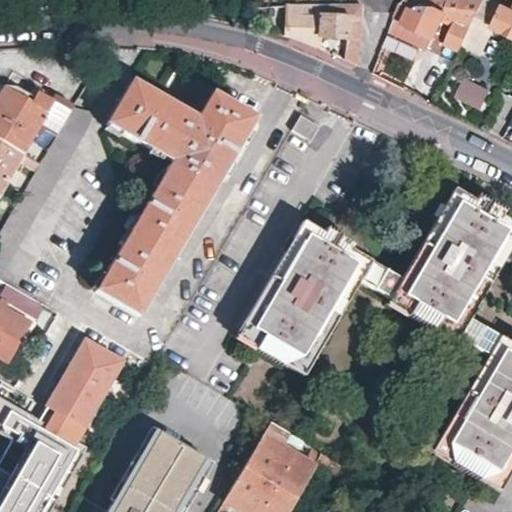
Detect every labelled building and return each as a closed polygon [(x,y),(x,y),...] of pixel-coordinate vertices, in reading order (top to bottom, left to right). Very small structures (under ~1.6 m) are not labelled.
[(463,48),(486,0),(409,0),(405,3),(396,31),(406,35),(437,49),(450,20),(457,24),(449,40),(450,42),(463,48)] [(511,0),(490,0),(478,27),(496,35),(502,38),(506,31),(511,33),(511,0)] [(357,15),(337,16),(337,15),(307,15),(307,7),(290,7),(290,35),(291,35),(296,38),(298,39),(303,40),(311,42),(325,48),(326,48),(326,38),(351,39),(351,60),(366,66),(368,6),(358,6),(357,15)] [(337,6),(307,7),(307,15),(337,15),(337,6)] [(487,52),(496,35),(478,27),(470,44),(487,52)] [(406,35),(396,31),(390,48),(401,52),(406,35)] [(484,104),(489,82),(460,75),(454,97),(484,104)] [(137,317),(254,117),(211,92),(196,117),(130,79),(104,122),(170,161),(93,291),(137,317)] [(30,98),(5,84),(0,91),(0,138),(22,151),(40,120),(57,131),(73,103),(55,92),(51,98),(36,90),(30,98)] [(318,124),(299,113),(290,128),(309,140),(318,124)] [(0,187),(22,151),(0,138),(0,187)] [(0,279),(1,280),(53,169),(37,162),(0,240),(0,279)] [(511,345),(468,318),(511,243),(511,222),(453,187),(398,278),(302,220),(237,329),(304,369),(358,280),(485,355),(433,444),(501,484),(511,465),(511,345)] [(31,321),(0,303),(0,358),(7,362),(31,321)] [(111,355),(84,340),(45,405),(82,426),(121,360),(111,355)] [(82,426),(45,405),(0,481),(0,511),(31,511),(50,480),(82,426)] [(0,416),(0,423),(17,430),(24,413),(5,405),(0,416)] [(354,469),(267,418),(221,497),(247,511),(282,511),(311,463),(347,482),(354,469)] [(180,511),(210,461),(150,426),(97,511),(180,511)] [(65,511),(76,495),(50,480),(31,511),(65,511)]
